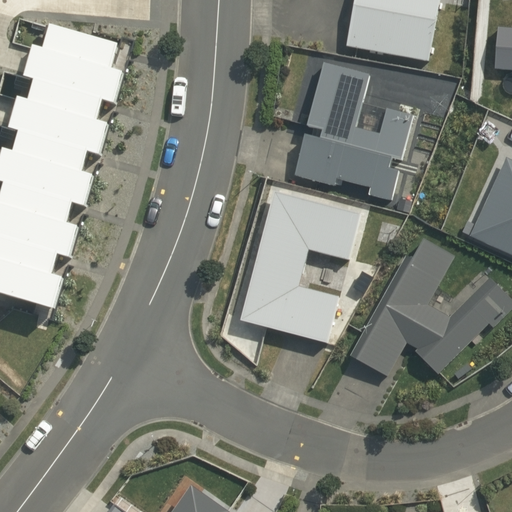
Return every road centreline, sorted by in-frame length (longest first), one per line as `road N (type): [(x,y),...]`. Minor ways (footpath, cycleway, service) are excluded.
road 1 (residential): [(125,362),(248,424),(353,459),(434,457),(511,427)]
road 2 (residential): [(219,0),(212,107),(196,184),(125,362)]
road 3 (residential): [(125,362),(86,437),(23,511)]
